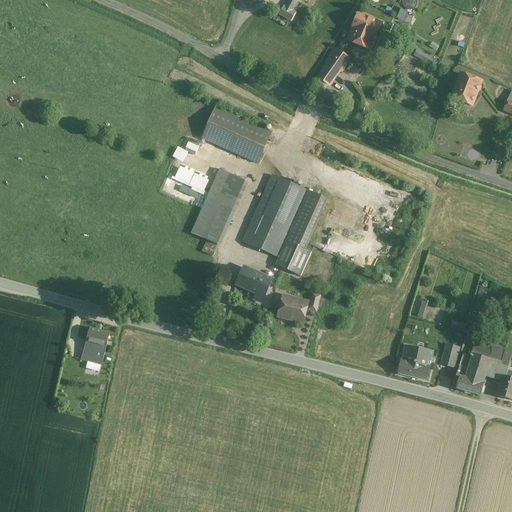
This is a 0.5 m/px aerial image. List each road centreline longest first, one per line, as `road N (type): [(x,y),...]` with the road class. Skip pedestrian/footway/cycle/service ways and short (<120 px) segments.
road 1 (tertiary): [(0,283),(511,416)]
road 2 (unclassified): [(511,185),(319,110),(223,57)]
road 3 (unclassified): [(223,57),(106,0)]
